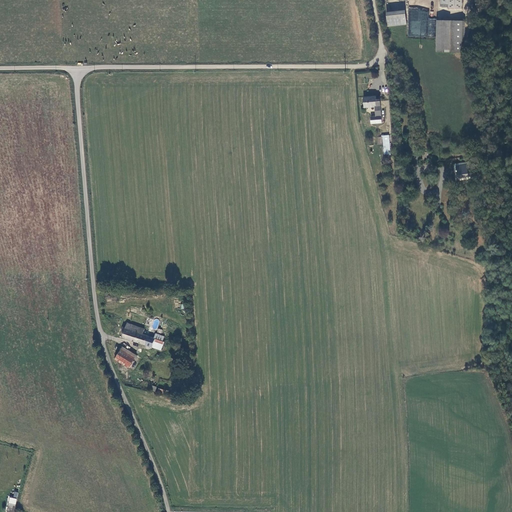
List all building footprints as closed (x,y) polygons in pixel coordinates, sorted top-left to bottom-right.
[(408,36),(435,37),(436,19),(428,18),(429,9),(410,8),(408,36)] [(404,10),(385,12),(387,27),(406,24),(404,10)] [(450,51),(451,20),(438,20),(437,51),(450,51)] [(464,20),(451,20),(450,51),(463,51),(464,20)] [(377,94),(366,94),(365,94),(365,104),(377,104),(377,94)] [(389,135),(383,135),(384,154),(391,154),(389,135)] [(426,157),(425,149),(417,150),(419,158),(426,157)] [(469,176),(468,166),(459,165),(461,178),(469,176)] [(123,337),(145,345),(148,335),(144,333),(143,333),(140,332),(141,327),(129,322),(127,327),(124,326),(122,331),(125,332),(123,337)] [(145,345),(161,350),(164,341),(163,340),(165,335),(157,332),(155,337),(148,335),(145,345)] [(135,358),(122,350),(115,360),(129,369),(135,358)] [(8,511),(14,511),(15,511),(16,505),(10,503),(8,511)]
